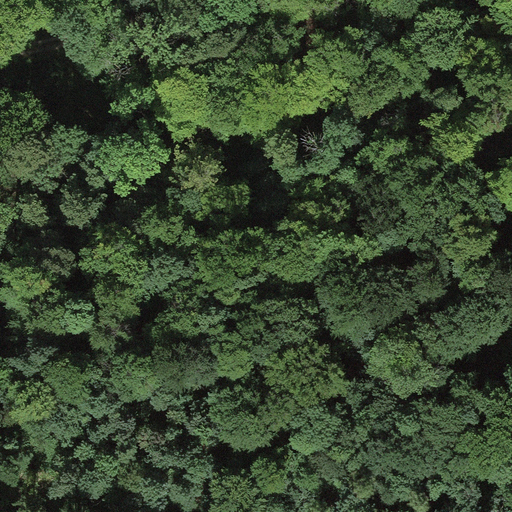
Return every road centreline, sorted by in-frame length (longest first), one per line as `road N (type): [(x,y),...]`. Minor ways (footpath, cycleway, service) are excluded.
road 1 (track): [(0,132),(55,172),(108,192),(175,201),(250,190),(361,116),(421,116),(511,149)]
road 2 (track): [(234,511),(303,472),(405,450),(482,459),(511,477)]
road 3 (track): [(194,511),(230,447),(278,405),(369,368)]
road 4 (track): [(161,0),(59,42),(0,46)]
road 5 (track): [(511,313),(369,368)]
